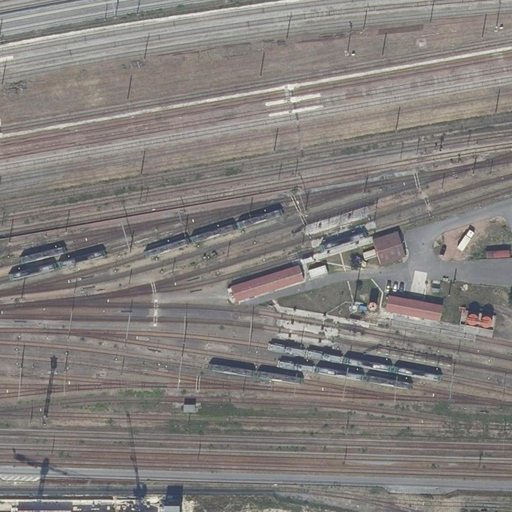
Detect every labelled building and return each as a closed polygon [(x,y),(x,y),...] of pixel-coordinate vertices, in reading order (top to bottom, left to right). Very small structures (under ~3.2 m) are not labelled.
[(403,256),(395,230),(370,238),(378,263),(403,256)] [(312,278),(329,274),(327,266),(310,270),(312,278)] [(304,282),(300,268),(232,289),(237,303),(304,282)] [(438,306),(384,297),(382,311),(436,321),(438,306)] [(468,314),(467,326),(494,327),(495,315),(468,314)]
